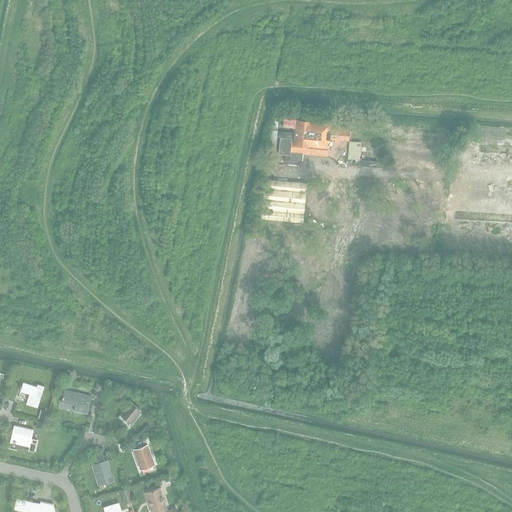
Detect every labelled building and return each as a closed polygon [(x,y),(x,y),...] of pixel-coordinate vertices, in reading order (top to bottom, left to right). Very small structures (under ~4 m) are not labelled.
[(349,140),(350,129),(331,128),(332,122),(284,118),(284,128),(295,129),(295,138),(292,138),(293,133),(279,132),(279,137),(280,137),(279,154),(285,155),(284,164),(296,165),(302,161),(303,154),(327,156),(328,148),(329,148),(330,139),(349,140)] [(360,160),(361,142),(349,141),(348,159),(354,160),(354,164),(359,164),(359,167),(377,168),(377,161),(360,160)] [(359,168),(328,165),(326,181),(358,183),(359,168)] [(261,220),(303,223),(307,184),(265,180),(261,220)] [(36,387),(23,382),(20,391),(29,394),(26,404),(37,407),(44,386),(37,384),(36,387)] [(88,414),(92,397),(63,390),(61,402),(63,403),(64,399),(76,402),(74,410),(88,414)] [(141,411),(130,402),(120,415),(131,424),(141,411)] [(34,430),(14,426),(10,442),(30,447),(29,451),(34,452),(37,440),(32,439),(34,430)] [(141,470),(155,465),(147,445),(134,450),(141,470)] [(99,464),(93,466),(99,485),(113,481),(107,461),(105,462),(104,459),(98,460),(99,464)] [(159,487),(144,492),(148,506),(149,505),(151,511),(158,511),(167,509),(159,487)] [(129,489),(121,491),(125,505),(133,502),(129,489)] [(34,511),(54,511),(54,507),(53,507),(53,504),(48,503),(48,506),(16,499),(14,508),(34,511)]
